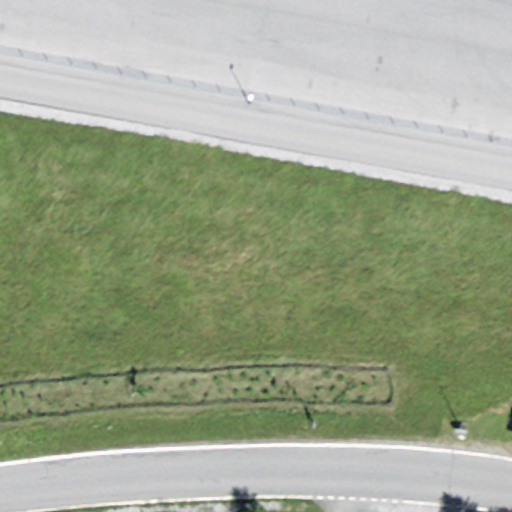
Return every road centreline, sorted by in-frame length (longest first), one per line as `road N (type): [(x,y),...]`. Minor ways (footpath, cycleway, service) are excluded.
road 1 (unclassified): [(0,89),(511,184)]
road 2 (unclassified): [(0,489),(258,471),(371,471),(511,487)]
